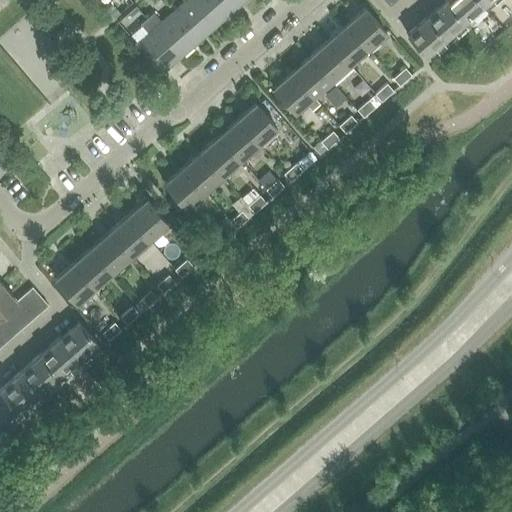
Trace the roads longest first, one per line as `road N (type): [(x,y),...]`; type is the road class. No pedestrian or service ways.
road 1 (residential): [(0,197),(32,232),(307,0)]
road 2 (secondary): [(511,261),(440,336),(239,511)]
road 3 (secondary): [(282,511),(511,304)]
